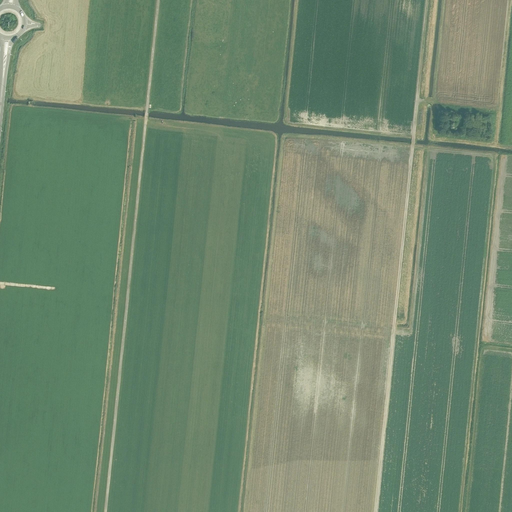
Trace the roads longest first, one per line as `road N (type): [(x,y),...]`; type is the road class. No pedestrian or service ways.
road 1 (track): [(105,511),(157,0)]
road 2 (track): [(375,511),(427,0)]
